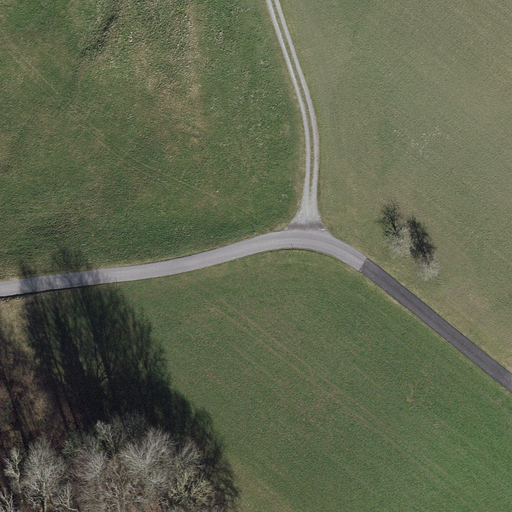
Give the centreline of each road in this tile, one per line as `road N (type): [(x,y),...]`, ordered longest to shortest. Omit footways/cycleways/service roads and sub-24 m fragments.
road 1 (track): [(384,280),(349,255),(298,238),(0,290)]
road 2 (track): [(273,0),(313,153),(298,238)]
road 3 (track): [(384,280),(511,381)]
